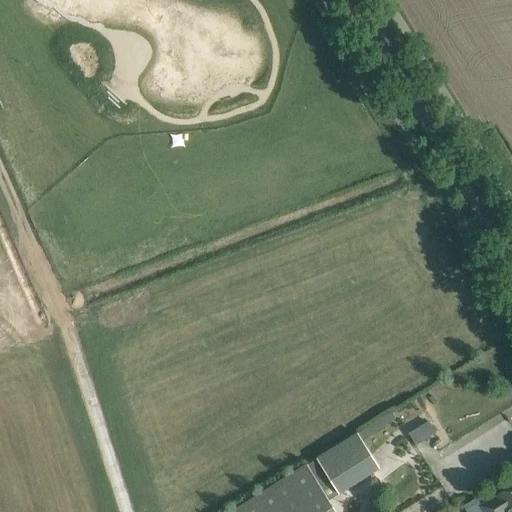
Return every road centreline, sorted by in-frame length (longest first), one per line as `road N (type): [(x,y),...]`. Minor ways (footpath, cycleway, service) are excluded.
road 1 (tertiary): [(511,251),(356,0)]
road 2 (track): [(0,310),(51,290),(0,174)]
